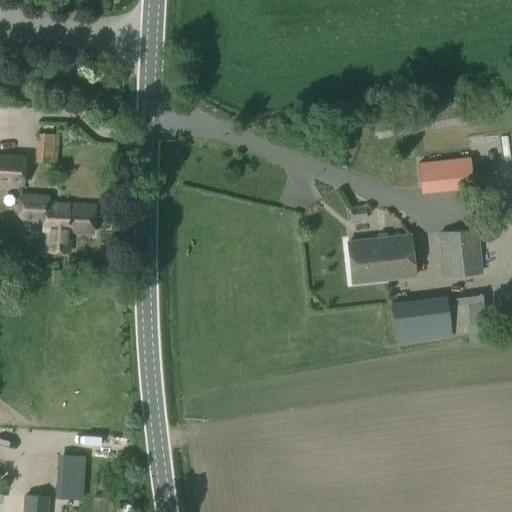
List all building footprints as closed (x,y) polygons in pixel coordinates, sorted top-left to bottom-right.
[(462,104),(374,119),(377,140),(465,123),(462,104)] [(37,136),(36,163),(54,163),(55,137),(37,136)] [(0,159),(0,188),(23,189),(24,161),(0,159)] [(442,164),(417,165),(417,187),(443,186),(442,164)] [(19,196),(18,219),(29,220),(29,217),(43,217),(43,232),(47,232),(46,252),(69,253),(70,232),(93,233),(94,205),(47,203),(48,197),(19,196)] [(364,207),(348,209),(350,222),(366,220),(364,207)] [(476,229),(438,233),(443,278),(481,274),(476,229)] [(412,234),(347,241),(351,282),(417,275),(412,234)] [(62,288),(62,272),(52,272),(51,287),(62,288)] [(481,295),(447,299),(451,334),(467,333),(467,326),(485,324),(481,295)] [(0,485),(0,505),(8,506),(9,486),(0,485)] [(82,486),(60,485),(60,500),(81,501),(82,486)] [(45,511),(47,498),(24,496),(23,511),(45,511)]
